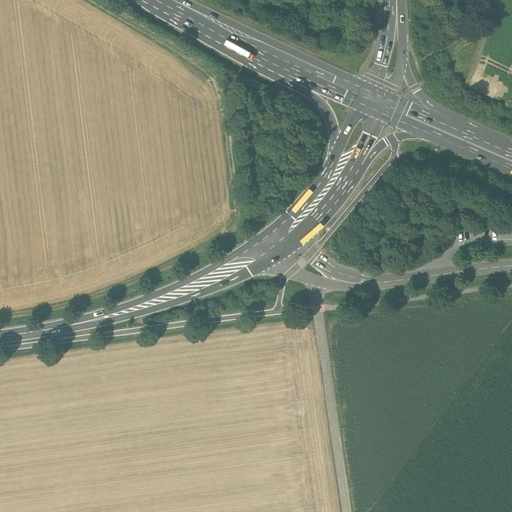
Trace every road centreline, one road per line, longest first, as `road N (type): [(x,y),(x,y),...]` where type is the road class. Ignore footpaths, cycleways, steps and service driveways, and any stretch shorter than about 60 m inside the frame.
road 1 (track): [(0,310),(118,284),(188,252),(241,215),(217,70),(102,0)]
road 2 (secondary): [(0,337),(161,302),(278,239)]
road 3 (unclassified): [(321,276),(317,308),(347,511)]
road 4 (residential): [(511,266),(383,282),(321,276)]
road 5 (primary): [(306,71),(161,0)]
